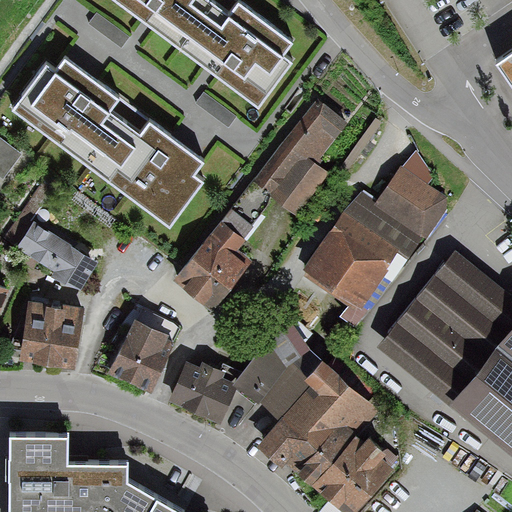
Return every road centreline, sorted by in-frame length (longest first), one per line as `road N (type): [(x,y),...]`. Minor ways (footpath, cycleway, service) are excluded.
road 1 (residential): [(285,511),(240,467),(147,415),(97,396),(0,388)]
road 2 (residential): [(316,0),(418,102)]
